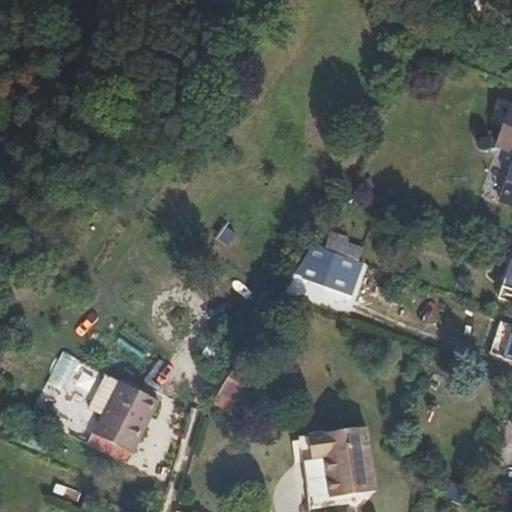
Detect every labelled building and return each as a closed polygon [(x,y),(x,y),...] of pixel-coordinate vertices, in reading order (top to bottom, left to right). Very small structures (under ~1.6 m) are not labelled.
[(511,105),(498,142),(511,147),(511,169),(501,199),(511,203),(511,105)] [(296,277),(346,296),(364,247),(328,234),(322,250),(308,244),(296,277)] [(511,260),(510,260),(497,298),(511,302),(511,260)] [(489,352),(511,359),(511,323),(501,320),(489,352)] [(254,378),(237,366),(212,403),(229,415),(254,378)] [(122,382),(96,433),(135,453),(161,400),(122,382)] [(327,456),(334,497),(380,490),(369,425),(310,434),(314,458),(327,456)] [(131,462),(135,453),(96,433),(92,442),(131,462)]
